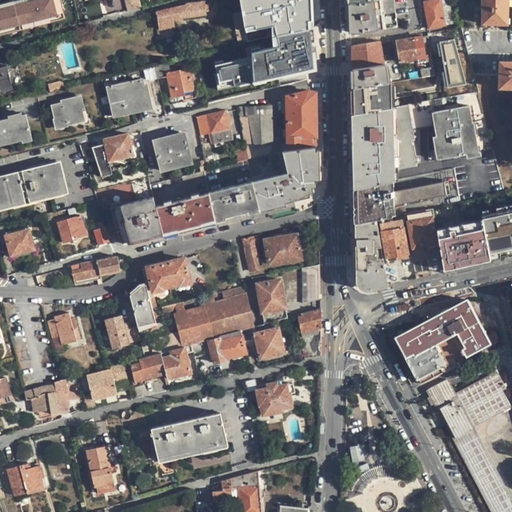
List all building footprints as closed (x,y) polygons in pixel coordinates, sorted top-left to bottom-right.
[(35,26),(43,23),(43,22),(45,18),(65,13),(61,0),(12,0),(0,3),(0,34),(7,33),(6,28),(33,21),(35,26)] [(142,7),(140,0),(126,0),(129,11),(142,7)] [(308,0),(282,0),(284,18),(258,22),(244,24),(247,41),(274,35),(288,32),(297,30),(311,27),(308,0)] [(351,13),(352,31),(396,26),(393,0),(362,0),(350,1),(351,5),(351,13)] [(448,0),(431,0),(424,1),(429,27),(453,23),(448,0)] [(505,15),(509,15),(509,7),(505,6),(505,0),(486,0),(486,11),(482,11),(482,22),(505,23),(505,15)] [(207,13),(205,1),(188,4),(188,5),(157,11),(160,28),(180,24),(179,17),(207,13)] [(244,24),(258,22),(255,1),(241,3),(244,24)] [(238,42),(242,43),(247,41),(242,11),(233,13),(238,42)] [(180,24),(160,28),(162,37),(181,33),(180,24)] [(288,32),(274,35),(275,45),(253,50),(253,61),(221,68),(226,87),(305,68),(313,58),(311,27),(297,30),(288,32)] [(399,59),(426,55),(423,35),(397,39),(399,59)] [(352,53),(353,68),(383,63),(379,40),(352,44),(352,53)] [(170,63),(156,65),(157,68),(159,79),(168,77),(172,97),(185,95),(186,100),(196,98),(190,67),(189,68),(188,60),(175,63),(176,70),(171,71),(170,63)] [(511,60),(500,61),(500,87),(508,87),(508,84),(511,83),(511,60)] [(386,75),(384,63),(383,63),(353,68),(353,74),(353,81),(386,75)] [(0,66),(0,91),(14,89),(9,65),(0,66)] [(463,69),(434,73),(410,77),(411,80),(405,81),(405,82),(390,85),(394,106),(408,104),(467,93),(466,88),(463,69)] [(387,81),(386,75),(353,81),(353,87),(387,81)] [(65,88),(64,80),(49,84),(51,91),(65,88)] [(149,105),(143,82),(143,80),(109,88),(114,113),(115,113),(149,105)] [(390,85),(389,80),(387,81),(353,87),(354,113),(394,106),(390,85)] [(288,135),(288,149),(316,145),(316,93),(307,90),(288,95),(288,135)] [(86,121),(80,98),(52,104),(57,127),(86,121)] [(414,139),(408,104),(394,106),(354,113),(355,176),(356,186),(392,179),(394,179),(394,169),(415,164),(411,140),(414,139)] [(273,105),(238,106),(239,109),(249,158),(282,150),(281,140),(274,140),(273,105)] [(476,151),(468,105),(436,110),(439,135),(436,136),(439,158),(476,151)] [(226,110),(198,116),(199,125),(209,123),(211,131),(212,132),(230,128),(226,112),(226,110)] [(0,144),(32,137),(27,113),(0,119),(0,144)] [(93,141),(95,149),(96,152),(108,149),(111,160),(134,154),(129,132),(93,141)] [(161,170),(193,162),(186,132),(154,141),(161,170)] [(83,152),(95,149),(93,141),(81,144),(83,152)] [(288,172),(253,180),(261,208),(310,196),(309,187),(316,185),(316,145),(288,149),(283,150),(288,172)] [(0,204),(64,189),(58,165),(0,179),(0,204)] [(451,193),(453,203),(460,201),(454,168),(441,170),(443,180),(448,179),(451,193)] [(392,190),(392,179),(356,186),(356,187),(356,222),(376,218),(392,215),(392,203),(451,193),(448,179),(443,180),(392,190)] [(253,180),(209,192),(216,219),(234,215),(261,208),(253,180)] [(483,200),(487,217),(508,212),(504,191),(478,197),(479,201),(483,200)] [(209,192),(156,206),(163,233),(178,229),(179,231),(202,225),(202,223),(216,219),(209,192)] [(132,241),(163,233),(156,206),(155,201),(153,196),(122,205),(132,241)] [(482,218),(487,217),(483,200),(479,201),(482,218)] [(432,217),(435,216),(433,207),(405,213),(406,217),(407,226),(409,225),(413,247),(437,243),(432,217)] [(87,233),(82,215),(59,221),(65,241),(75,239),(75,237),(87,233)] [(385,257),(396,255),(409,253),(404,226),(407,226),(406,217),(380,222),(385,257)] [(376,245),(381,245),(376,218),(356,222),(357,256),(357,280),(367,288),(387,283),(383,259),(375,259),(376,245)] [(483,221),(438,232),(444,267),(490,257),(483,221)] [(99,244),(111,241),(106,226),(94,229),(96,236),(99,244)] [(35,248),(31,229),(8,235),(13,254),(35,248)] [(269,263),(303,259),(299,234),(265,239),(269,263)] [(259,241),(257,235),(243,238),(251,271),(262,268),(255,242),(259,241)] [(426,248),(411,250),(413,259),(427,257),(426,248)] [(101,274),(121,269),(119,255),(98,259),(101,274)] [(180,284),(191,281),(185,257),(149,267),(155,290),(166,287),(165,286),(180,282),(180,284)] [(427,257),(413,259),(415,272),(429,269),(427,257)] [(76,279),(101,274),(98,259),(94,260),(81,263),(82,268),(74,269),(76,279)] [(318,300),(317,265),(303,267),(304,303),(318,300)] [(281,279),(258,283),(263,311),(286,307),(281,279)] [(139,325),(156,321),(153,309),(147,284),(130,288),(139,325)] [(214,293),(217,303),(224,300),(222,291),(214,293)] [(217,303),(186,310),(178,313),(176,313),(180,331),(184,345),(192,343),(209,338),(241,329),(254,325),(247,295),(224,300),(217,303)] [(492,343),(469,300),(398,336),(422,382),(443,370),(431,347),(454,334),(461,347),(454,351),(459,361),(492,343)] [(176,303),(178,313),(186,310),(184,301),(176,303)] [(288,316),(286,307),(263,311),(265,322),(288,316)] [(305,358),(322,355),(322,345),(322,333),(322,322),(322,311),(322,307),(298,314),(302,333),(301,333),(305,358)] [(60,336),(62,343),(62,344),(81,339),(75,317),(72,318),(70,312),(56,316),(56,319),(49,321),(53,337),(60,336)] [(105,318),(113,348),(143,339),(138,324),(128,327),(123,312),(105,318)] [(244,341),(257,338),(256,332),(258,331),(258,327),(264,326),(263,323),(254,325),(241,329),(244,341)] [(265,331),(264,326),(258,327),(258,331),(256,332),(257,338),(259,349),(261,357),(285,351),(279,327),(265,331)] [(209,338),(213,352),(215,362),(228,360),(227,357),(247,352),(244,341),(241,329),(209,338)] [(180,331),(160,337),(164,351),(184,345),(180,331)] [(55,344),(62,343),(60,336),(53,337),(55,344)] [(160,337),(152,339),(155,353),(164,351),(160,337)] [(195,357),(213,352),(209,338),(192,343),(195,357)] [(155,353),(152,339),(143,342),(147,355),(155,353)] [(191,371),(184,345),(164,351),(155,353),(147,355),(140,358),(140,362),(132,364),(137,384),(146,382),(144,377),(167,371),(168,377),(191,371)] [(115,381),(128,378),(125,362),(112,366),(112,369),(88,374),(93,398),(118,392),(115,381)] [(511,511),(511,497),(474,425),(511,405),(503,389),(507,387),(499,371),(456,393),(448,379),(428,389),(493,511),(511,511)] [(256,379),(245,381),(246,385),(248,392),(258,390),(256,379)] [(63,380),(25,391),(27,399),(33,398),(34,410),(52,408),(52,412),(60,411),(58,392),(65,391),(63,380)] [(289,391),(288,385),(279,386),(279,382),(268,383),(268,389),(258,390),(261,406),(263,406),(264,414),(293,409),(290,392),(290,391),(289,391)] [(221,412),(152,428),(159,457),(227,441),(221,412)] [(98,492),(114,489),(105,448),(89,451),(89,453),(98,492)] [(41,465),(31,468),(30,464),(9,469),(15,494),(43,486),(41,477),(44,477),(41,465)] [(392,475),(389,465),(365,470),(367,480),(392,475)] [(214,500),(197,501),(197,511),(214,511),(214,502),(232,500),(232,487),(240,486),(241,511),(262,511),(260,470),(222,480),(223,489),(214,491),(214,500)]
